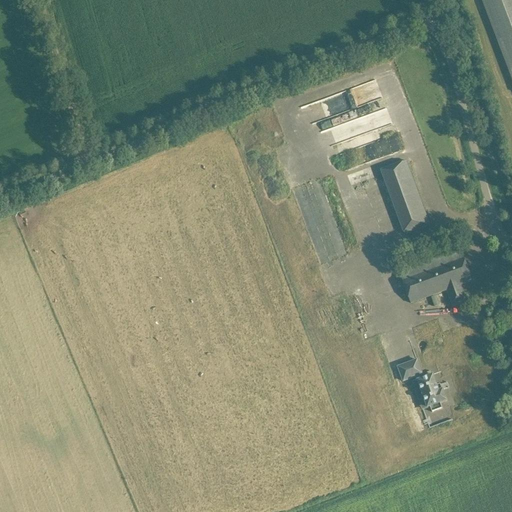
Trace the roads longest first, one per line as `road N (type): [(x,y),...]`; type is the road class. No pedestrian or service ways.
road 1 (unclassified): [(0,197),(418,26),(447,50),(496,232),(511,243)]
road 2 (track): [(39,0),(88,160)]
